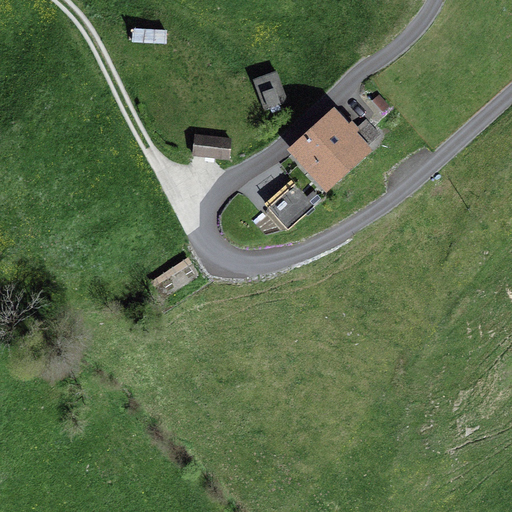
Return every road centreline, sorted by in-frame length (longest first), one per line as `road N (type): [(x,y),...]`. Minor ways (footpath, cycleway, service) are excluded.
road 1 (unclassified): [(206,210),(206,241),(222,258),(277,259),(394,197),(511,96)]
road 2 (unclassified): [(434,0),(398,45),(274,154),(221,189),(206,210)]
road 3 (unclassified): [(59,0),(98,48),(136,128),(206,210)]
